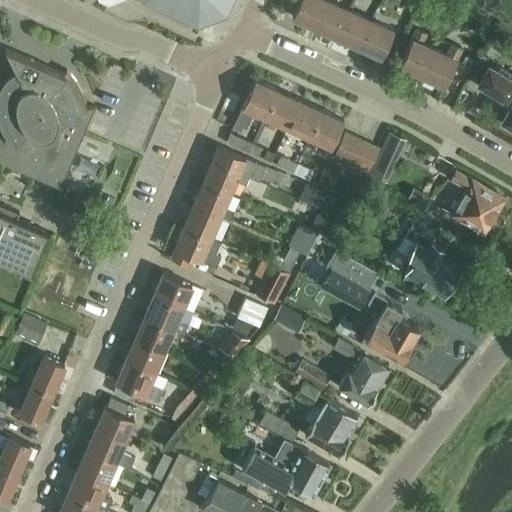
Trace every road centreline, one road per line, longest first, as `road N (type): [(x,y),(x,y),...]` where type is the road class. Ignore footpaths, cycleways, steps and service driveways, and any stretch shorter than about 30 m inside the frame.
road 1 (residential): [(16,511),(216,73)]
road 2 (residential): [(511,166),(435,121),(241,33)]
road 3 (residential): [(373,511),(511,326)]
road 4 (residential): [(216,73),(35,0)]
